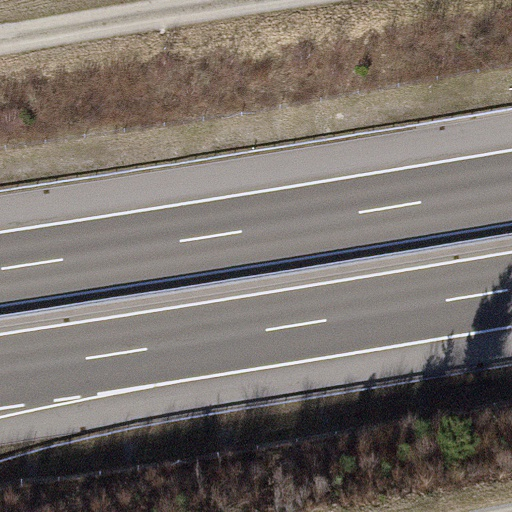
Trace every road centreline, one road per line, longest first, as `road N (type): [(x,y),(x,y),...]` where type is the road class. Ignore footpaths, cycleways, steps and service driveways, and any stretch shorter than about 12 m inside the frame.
road 1 (motorway): [(0,372),(511,289)]
road 2 (motorway): [(511,187),(0,269)]
road 3 (track): [(0,47),(285,0)]
